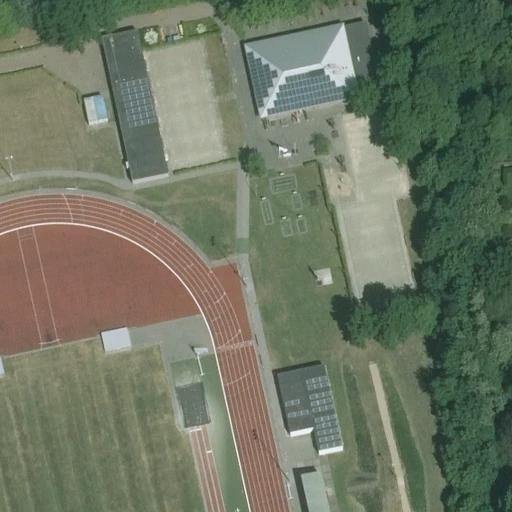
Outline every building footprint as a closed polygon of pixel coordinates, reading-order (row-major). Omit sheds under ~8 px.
[(341,30),(248,50),(262,119),(356,99),(380,94),(366,25),(341,30)] [(168,177),(138,33),(102,41),(113,96),(119,120),(131,178),(132,185),(168,177)] [(316,154),(264,168),(277,216),(329,203),(316,154)] [(324,368),(277,379),(290,437),(313,432),(318,456),(326,454),(342,451),(324,368)] [(175,403),(197,401),(195,390),(174,393),(175,403)]
